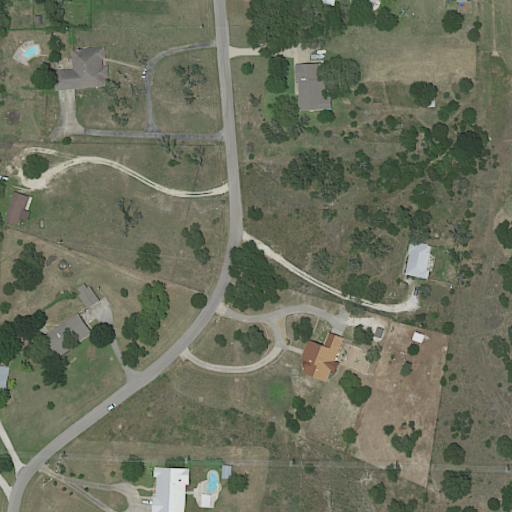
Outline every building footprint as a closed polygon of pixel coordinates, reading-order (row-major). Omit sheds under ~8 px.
[(108,59),(103,59),(104,67),(110,66),(111,78),(105,79),(106,86),(57,91),(55,72),(66,70),(65,60),(73,59),(73,51),(105,47),(106,54),(109,53),(110,59),(108,59)] [(323,80),(328,79),(329,89),(325,90),(325,97),(333,97),(333,110),(301,111),(300,81),(297,81),(296,64),(321,64),(322,80),(323,80)] [(19,194),(30,197),(30,198),(32,198),(31,202),(28,201),(20,226),(5,221),(15,192),(19,194)] [(431,255),(428,270),(431,271),(429,280),(407,275),(412,252),(410,252),(412,241),(429,245),(429,246),(432,247),(431,254),(431,255)] [(91,288),(101,301),(89,310),(79,296),(81,295),(77,290),(85,285),(89,289),(91,288)] [(80,315),(93,332),(69,349),(63,340),(53,347),(45,337),(79,313),(80,315)] [(332,333),(345,338),(336,361),(341,363),(337,373),(333,371),(328,383),(304,373),(305,369),(303,365),(305,360),(302,359),(310,340),(325,346),(330,332),(332,333)] [(0,366),(11,368),(8,392),(0,390),(0,366)] [(223,480),(224,467),(233,467),(232,480),(223,480)] [(187,491),(185,511),(153,511),(154,498),(157,498),(158,478),(155,478),(156,468),(191,470),(190,486),(187,486),(187,491)]
